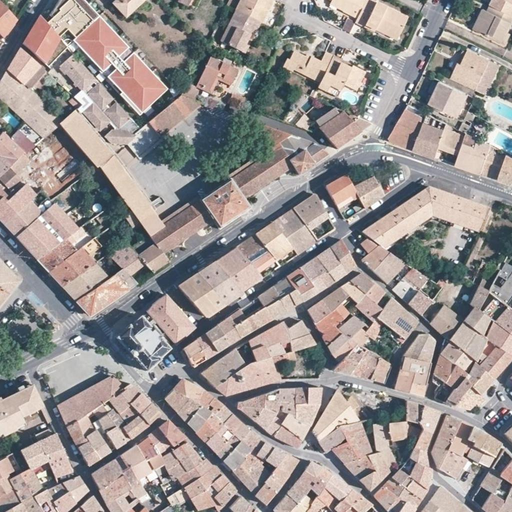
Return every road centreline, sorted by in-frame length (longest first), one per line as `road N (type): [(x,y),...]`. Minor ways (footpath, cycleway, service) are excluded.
road 1 (residential): [(225,401),(281,446),(327,464),(383,511)]
road 2 (tertiary): [(315,180),(165,282)]
road 3 (residential): [(203,325),(342,230)]
road 4 (residential): [(88,333),(146,390),(177,364),(189,374)]
road 5 (residential): [(299,308),(189,374)]
road 6 (residential): [(410,70),(297,16)]
